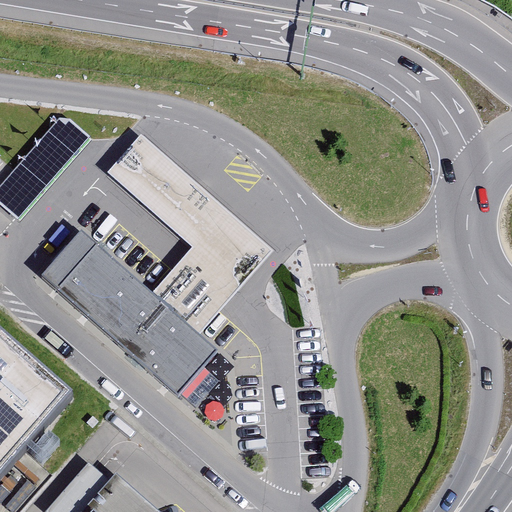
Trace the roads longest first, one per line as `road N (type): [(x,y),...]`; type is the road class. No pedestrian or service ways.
road 1 (motorway): [(85,0),(372,53),(437,97),(481,173)]
road 2 (unclassified): [(317,227),(279,171),(202,117),(0,85)]
road 3 (unknown): [(223,511),(160,447),(121,430),(71,456),(23,511)]
road 4 (trunk): [(499,301),(482,436),(453,511)]
road 5 (unclassified): [(349,511),(355,443),(341,320)]
road 6 (motorway): [(511,68),(427,20),(339,0)]
road 7 (unclassified): [(465,213),(381,245),(344,241),(317,227)]
road 8 (unclassified): [(341,320),(368,292),(476,275)]
